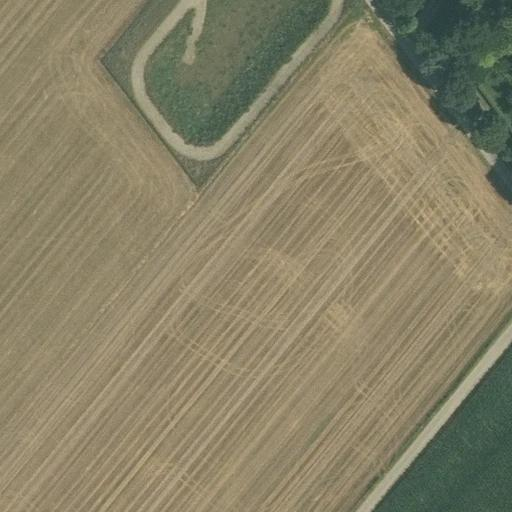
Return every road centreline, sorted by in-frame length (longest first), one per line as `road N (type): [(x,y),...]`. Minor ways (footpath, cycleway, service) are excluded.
road 1 (unclassified): [(370,0),(511,183)]
road 2 (unclassified): [(364,511),(511,333)]
